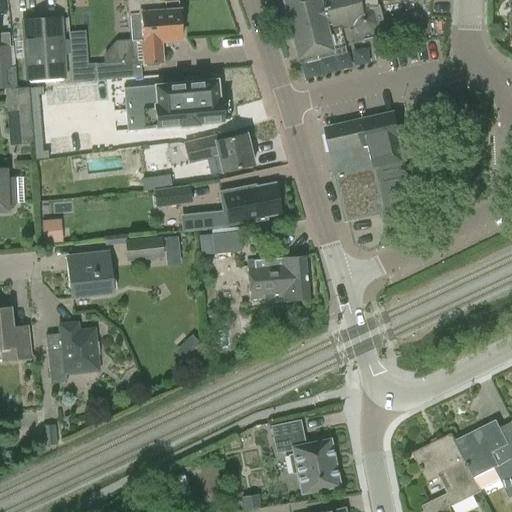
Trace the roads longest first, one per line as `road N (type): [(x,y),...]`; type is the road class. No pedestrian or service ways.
road 1 (tertiary): [(343,284),(249,0)]
road 2 (residential): [(511,177),(497,206),(343,284)]
road 3 (unclassified): [(383,391),(416,392),(511,346)]
road 4 (tertiary): [(383,511),(370,435),(383,391)]
